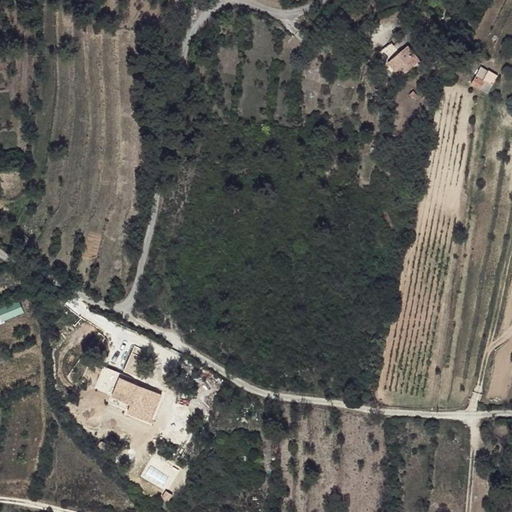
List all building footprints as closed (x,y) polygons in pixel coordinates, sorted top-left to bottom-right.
[(393,50),(384,40),(372,50),(395,74),(414,56),(401,43),(393,50)] [(478,63),(473,72),(489,81),(494,71),(478,63)] [(489,81),(473,72),(469,80),(486,89),(489,81)] [(0,306),(0,322),(25,312),(19,298),(0,306)] [(132,377),(124,394),(130,398),(126,407),(144,417),(157,391),(132,377)] [(185,399),(173,396),(169,416),(181,418),(185,399)]
